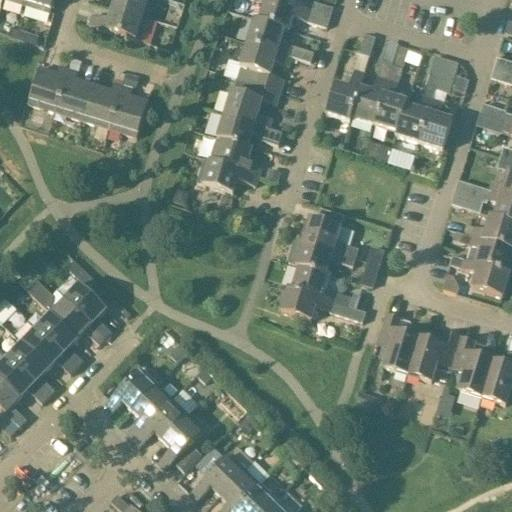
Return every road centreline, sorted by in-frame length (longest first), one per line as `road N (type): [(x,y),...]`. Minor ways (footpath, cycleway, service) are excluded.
road 1 (residential): [(417,296),(487,63)]
road 2 (residential): [(282,211),(345,21)]
road 3 (residential): [(162,78),(59,45),(73,0)]
road 4 (residential): [(487,63),(345,21)]
